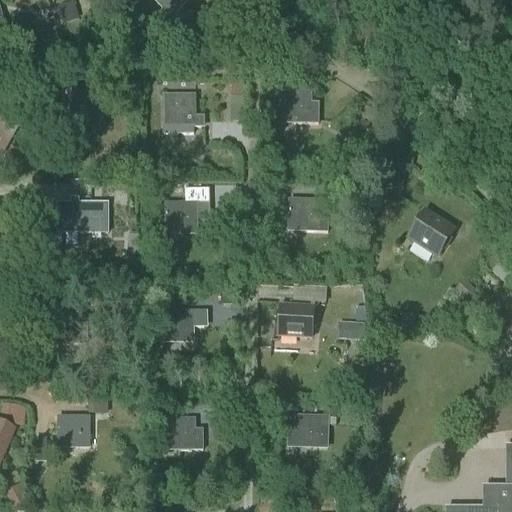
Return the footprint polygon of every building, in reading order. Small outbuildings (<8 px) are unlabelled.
[(150,0),(172,21),(193,0),(150,0)] [(0,48),(11,46),(0,8),(0,48)] [(232,124),(244,124),(245,86),(234,86),(232,124)] [(319,106),(312,106),(312,94),(279,93),(278,126),(319,127),(319,106)] [(92,129),(91,97),(53,97),(54,130),(92,129)] [(206,130),(205,118),(196,119),(196,98),(162,98),(163,137),(193,136),(193,130),(206,130)] [(0,159),(1,160),(24,117),(0,104),(0,159)] [(371,143),(367,163),(379,165),(383,146),(371,143)] [(140,161),(140,177),(154,178),(155,161),(140,161)] [(287,202),(286,234),(319,235),(320,203),(287,202)] [(58,206),(58,236),(108,236),(108,206),(58,206)] [(165,207),(165,235),(166,235),(166,233),(186,233),(186,235),(197,235),(197,222),(209,222),(209,206),(197,206),(185,207),(165,207)] [(424,212),(405,242),(437,263),(456,233),(424,212)] [(0,237),(3,232),(12,237),(20,224),(0,213),(0,237)] [(139,245),(128,244),(128,258),(139,258),(139,245)] [(455,292),(456,294),(450,300),(462,313),(470,305),(468,303),(476,294),(465,282),(455,292)] [(85,300),(85,312),(100,311),(100,300),(85,300)] [(276,340),(312,343),(314,309),(277,306),(276,340)] [(17,307),(0,307),(0,343),(18,343),(17,307)] [(160,313),(160,346),(193,346),(193,313),(160,313)] [(54,315),(54,348),(87,348),(87,314),(54,315)] [(93,404),(93,417),(108,417),(108,404),(93,404)] [(0,411),(0,423),(24,426),(26,409),(1,407),(0,411)] [(287,418),(286,451),(327,452),(329,419),(287,418)] [(90,419),(56,419),(56,452),(90,452),(90,419)] [(202,432),(195,432),(195,421),(160,421),(161,455),(195,454),(203,454),(202,432)] [(0,424),(0,467),(16,431),(0,424)] [(481,510),(444,510),(443,511),(511,511),(511,447),(506,448),(505,489),(481,489),(481,510)] [(4,495),(14,510),(31,500),(21,484),(4,495)]
